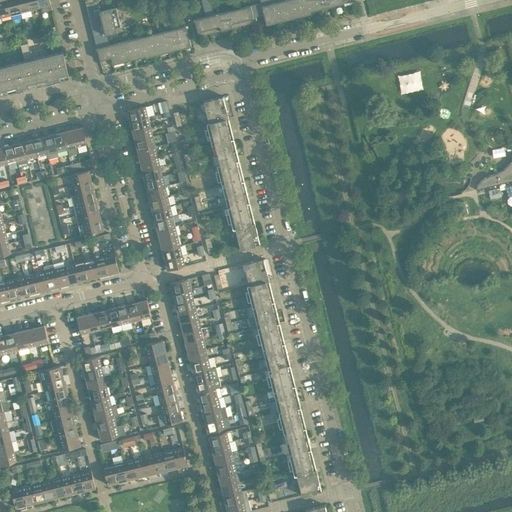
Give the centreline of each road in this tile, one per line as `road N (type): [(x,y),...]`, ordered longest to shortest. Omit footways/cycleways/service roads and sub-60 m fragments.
road 1 (tertiary): [(351,511),(240,62)]
road 2 (residential): [(144,280),(101,108)]
road 3 (tertiary): [(240,62),(217,54),(96,86)]
road 4 (tertiary): [(101,108),(229,75),(240,62)]
road 5 (residential): [(366,29),(240,62)]
road 6 (residential): [(366,29),(485,0)]
